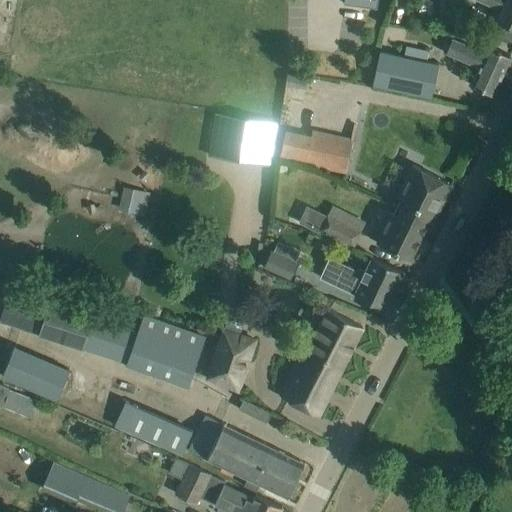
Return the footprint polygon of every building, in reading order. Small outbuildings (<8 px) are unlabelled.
[(511,0),(479,0),(495,7),(491,17),(499,20),(493,33),(511,40),(511,0)] [(511,54),(492,46),(487,46),(484,51),(453,37),(452,37),(446,52),(479,67),(471,84),(493,94),(511,54)] [(428,50),(409,45),(405,45),(402,57),(378,52),(371,83),(431,96),(438,63),(426,61),(428,50)] [(208,154),(270,164),(277,122),(215,112),(208,154)] [(346,171),(353,138),(312,129),(305,163),(346,171)] [(430,223),(451,180),(433,171),(423,167),(413,165),(397,197),(402,199),(398,207),(430,223)] [(430,223),(398,207),(394,214),(392,212),(377,243),(408,258),(421,234),(424,236),(430,223)] [(361,230),(327,213),(319,230),(353,246),(361,230)] [(272,253),(265,267),(290,279),(297,264),(272,253)] [(403,270),(385,262),(371,255),(363,270),(355,266),(354,270),(328,257),(320,275),(368,299),(386,307),(403,270)] [(138,330),(123,325),(8,289),(0,316),(0,321),(127,362),(138,330)] [(362,325),(327,308),(307,348),(304,346),(281,394),(319,413),(362,325)] [(138,330),(127,362),(125,365),(187,387),(204,339),(204,336),(144,313),(138,330)] [(238,389),(255,338),(223,328),(208,376),(238,389)] [(1,375),(57,398),(68,369),(12,347),(1,375)] [(37,400),(32,398),(8,389),(2,404),(31,416),(37,400)] [(181,455),(192,430),(125,400),(125,401),(118,398),(111,413),(118,417),(114,425),(181,455)] [(266,422),(271,412),(243,398),(238,408),(266,422)] [(304,461),(206,413),(188,449),(222,466),(220,470),(232,476),(235,472),(248,478),(246,481),(251,483),(250,485),(256,489),(259,483),(287,497),(304,461)] [(279,511),(283,506),(265,497),(251,491),(249,496),(224,484),(226,481),(211,473),(177,457),(177,456),(158,447),(150,464),(181,478),(175,492),(197,502),(200,494),(237,511),(279,511)] [(76,498),(107,511),(121,511),(130,493),(53,459),(41,487),(74,502),(76,498)]
